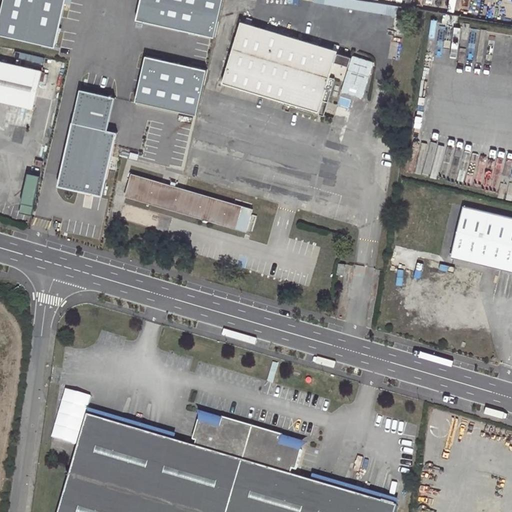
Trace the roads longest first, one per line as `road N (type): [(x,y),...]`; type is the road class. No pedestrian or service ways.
road 1 (tertiary): [(511,400),(51,263)]
road 2 (unclassified): [(51,263),(16,511)]
